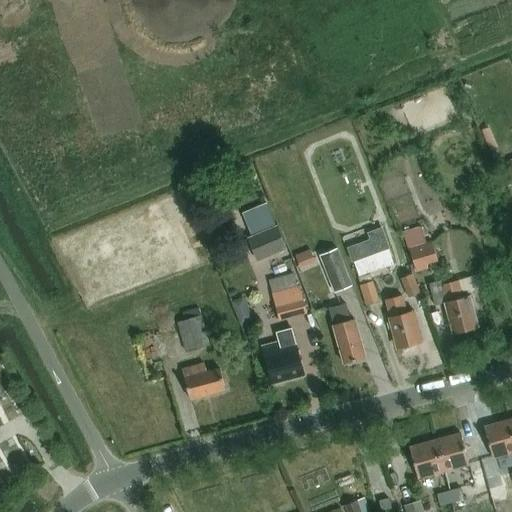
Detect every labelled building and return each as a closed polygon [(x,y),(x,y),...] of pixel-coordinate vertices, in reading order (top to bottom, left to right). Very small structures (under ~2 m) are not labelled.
[(511,163),(501,167),(508,187),(511,186),(511,163)] [(279,230),(249,243),(257,262),(287,250),(279,230)] [(430,244),(408,252),(416,274),(427,270),(425,266),(437,262),(430,244)] [(351,288),(336,251),(319,257),(334,294),(351,288)] [(420,293),(412,274),(401,279),(409,297),(420,293)] [(279,322),(306,314),(298,287),(295,288),(291,275),(267,282),(279,322)] [(435,307),(444,305),(453,336),(478,329),(469,297),(462,299),(458,282),(441,286),(440,282),(429,285),(435,307)] [(372,283),(359,288),(366,307),(379,303),(372,283)] [(388,319),(397,351),(422,344),(414,312),(406,314),(402,297),(385,301),(390,318),(388,319)] [(231,303),(241,325),(253,319),(244,298),(231,303)] [(329,310),(344,366),(365,360),(354,321),(350,322),(346,305),(329,310)] [(209,346),(199,309),(183,314),(185,321),(177,323),(185,353),(209,346)] [(263,351),(267,364),(272,385),(304,376),(291,330),(276,334),(279,347),(263,351)] [(204,365),(182,371),(190,401),(226,392),(220,370),(206,374),(204,365)] [(511,430),(510,422),(484,429),(493,460),(511,454),(511,430)] [(461,435),(435,442),(444,473),(469,466),(461,435)] [(435,442),(409,449),(418,480),(444,473),(435,442)] [(464,503),(461,489),(438,496),(441,509),(464,503)] [(381,511),(383,511),(391,510),(389,500),(379,503),(381,511)] [(423,511),(421,502),(403,507),(404,511),(423,511)]
